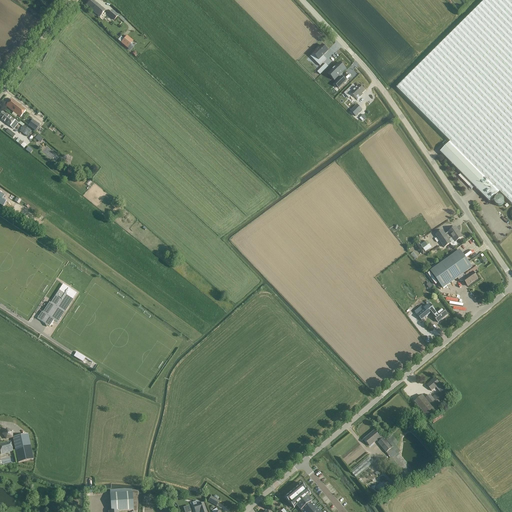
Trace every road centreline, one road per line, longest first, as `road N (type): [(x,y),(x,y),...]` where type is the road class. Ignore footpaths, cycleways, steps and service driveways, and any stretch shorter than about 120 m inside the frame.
road 1 (unclassified): [(511,278),(378,83),(301,0)]
road 2 (unclassified): [(302,462),(511,286)]
road 3 (tertiary): [(0,96),(75,0)]
